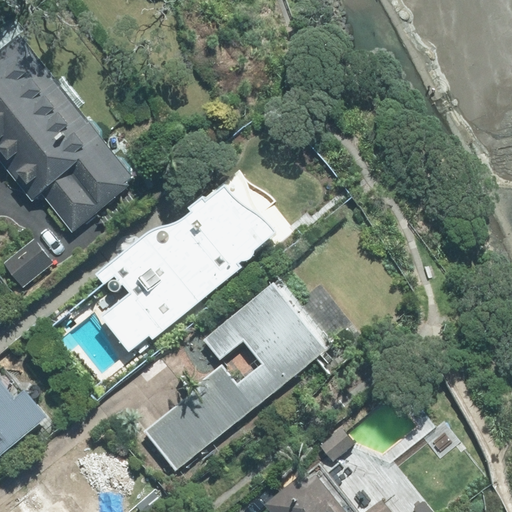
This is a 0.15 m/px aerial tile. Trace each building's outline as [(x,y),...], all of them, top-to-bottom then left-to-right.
[(0,158),(34,203),(45,194),(74,234),(139,185),(109,145),(54,72),(23,34),(0,52),(0,158)] [(160,227),(99,274),(108,285),(120,275),(134,293),(104,316),(135,356),(249,268),(245,263),(284,232),(250,203),(235,183),(213,200),(209,194),(192,207),(196,212),(180,225),(160,227)] [(37,237),(6,261),(27,287),(58,263),(37,237)] [(177,472),(332,348),(298,306),(289,295),(294,291),(283,278),(207,339),(223,359),(246,341),(265,365),(241,384),(225,364),(143,429),(177,472)] [(0,458),(54,417),(33,390),(31,388),(20,396),(0,370),(0,458)] [(394,511),(385,500),(369,511),(351,511),(316,467),(270,503),(274,508),(269,511),(394,511)]
